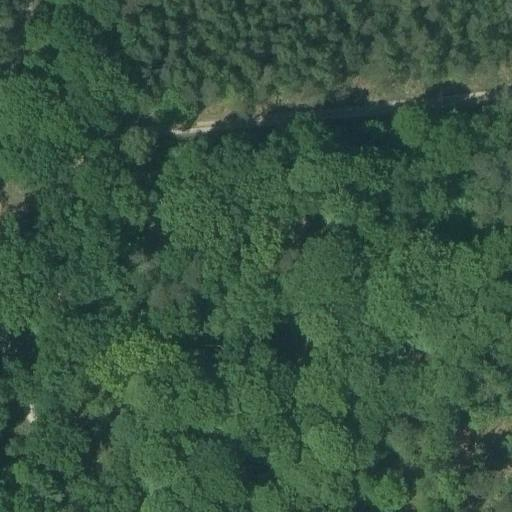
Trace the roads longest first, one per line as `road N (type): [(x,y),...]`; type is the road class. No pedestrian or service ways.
road 1 (track): [(0,231),(73,161),(106,151),(511,94)]
road 2 (unknown): [(76,0),(86,135),(73,161),(77,253),(139,511)]
road 3 (track): [(79,511),(0,337)]
road 4 (track): [(0,122),(22,0)]
